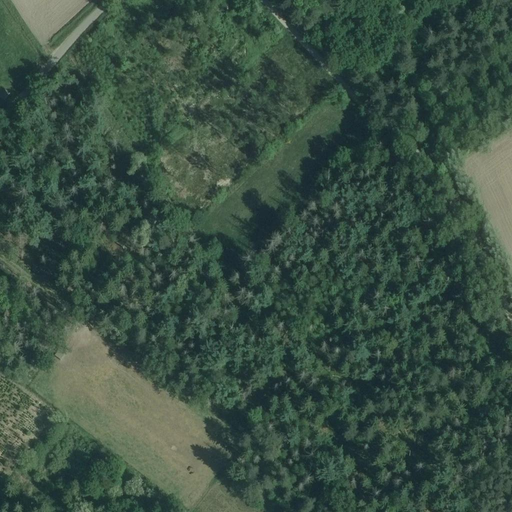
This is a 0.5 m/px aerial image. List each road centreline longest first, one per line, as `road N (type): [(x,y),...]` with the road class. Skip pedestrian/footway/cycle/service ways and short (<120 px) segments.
road 1 (track): [(268,0),(450,196),(511,338)]
road 2 (residential): [(0,122),(109,0)]
